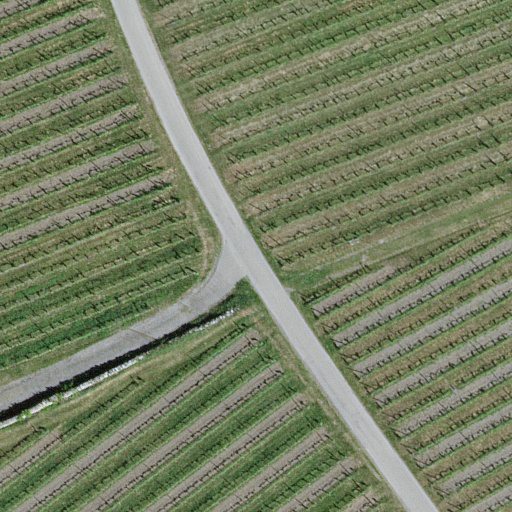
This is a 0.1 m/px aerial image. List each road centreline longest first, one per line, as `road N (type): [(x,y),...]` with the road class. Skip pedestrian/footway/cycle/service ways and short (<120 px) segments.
road 1 (track): [(428,511),(245,256),(124,0)]
road 2 (track): [(0,398),(192,309),(245,256)]
